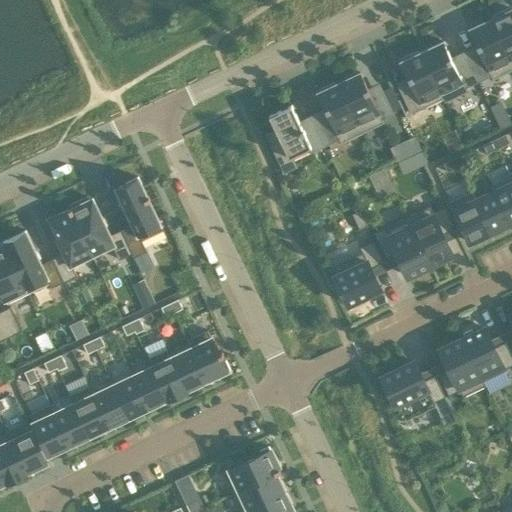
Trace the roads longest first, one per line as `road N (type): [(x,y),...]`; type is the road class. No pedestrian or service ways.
road 1 (unclassified): [(286,380),(159,109)]
road 2 (residential): [(46,511),(41,499),(286,380)]
road 3 (residential): [(395,0),(159,109)]
road 4 (residential): [(511,277),(286,380)]
road 5 (residential): [(159,109),(0,189)]
road 6 (unclassified): [(349,511),(286,380)]
